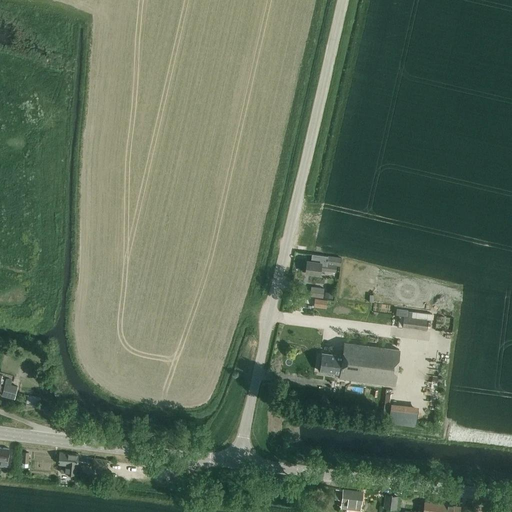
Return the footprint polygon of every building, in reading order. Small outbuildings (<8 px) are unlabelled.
[(308,261),(306,273),(321,275),(321,271),(336,273),(337,266),(340,266),(341,267),(342,259),(342,258),(312,254),(311,262),(308,261)] [(323,290),(312,289),(310,297),(323,298),(323,290)] [(315,298),(314,307),(326,309),(327,300),(320,299),(316,299),(315,298)] [(413,311),(412,318),(429,320),(430,320),(431,313),(413,311)] [(404,317),(403,327),(427,330),(429,320),(412,318),(404,317)] [(395,386),(399,350),(345,343),(343,356),(323,354),(321,362),(320,362),(318,371),(341,374),(340,379),(395,386)] [(18,387),(11,385),(12,380),(6,378),(2,396),(15,399),(18,387)] [(40,396),(28,394),(28,395),(27,398),(26,405),(39,407),(40,396)] [(391,401),(388,422),(416,426),(418,405),(391,401)] [(0,447),(0,465),(7,466),(9,449),(0,447)] [(59,464),(61,464),(61,472),(77,474),(79,455),(60,453),(59,464)] [(94,458),(93,467),(106,469),(107,460),(94,458)] [(337,489),(336,497),(343,498),(342,507),(359,509),(360,503),(361,503),(362,492),(344,490),(337,489)] [(398,496),(386,495),(384,507),(396,509),(398,496)] [(418,511),(441,511),(443,504),(425,502),(424,506),(419,505),(418,511)]
